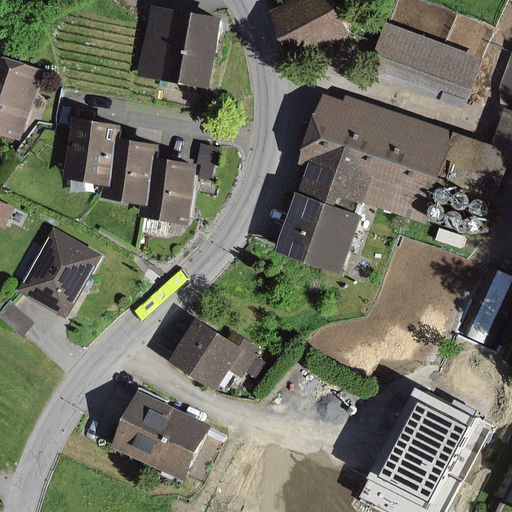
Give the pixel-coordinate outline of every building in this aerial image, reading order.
[(307,56),(350,34),(332,0),(296,0),(282,7),(307,56)] [(222,19),(151,5),(138,76),(209,89),(222,19)] [(468,104),(484,59),(386,24),(370,69),(468,104)] [(0,134),(20,141),(44,71),(0,55),(0,134)] [(345,103),(323,96),(298,165),(307,169),(298,194),(295,193),(274,253),(342,277),(367,205),(425,226),(440,183),(497,203),(511,164),(511,56),(501,88),(503,119),(493,148),(347,97),(345,103)] [(116,125),(73,118),(63,180),(107,187),(114,139),(116,125)] [(160,146),(114,139),(107,187),(105,199),(151,206),(158,158),(160,146)] [(219,148),(201,144),(197,164),(202,165),(199,178),(212,181),(219,148)] [(197,164),(158,158),(151,206),(148,218),(187,224),(197,164)] [(447,205),(450,204),(453,202),(454,198),(454,195),(453,191),(450,189),(447,187),(443,187),(440,189),(438,191),(436,195),(436,198),(437,201),(440,204),(443,205),(447,205)] [(465,211),(468,209),(470,207),(472,204),(472,200),(471,197),(468,194),(465,193),(461,193),(458,194),(455,197),(454,200),(454,203),(455,207),(458,209),(461,211),(465,211)] [(482,217),(485,216),(488,213),(489,210),(489,206),(488,203),(486,201),(482,199),(479,199),(475,201),(473,203),(471,206),(471,210),(473,213),(475,216),(479,217),(482,217)] [(16,209),(1,202),(0,203),(0,227),(5,230),(16,209)] [(440,223),(444,221),(446,219),(448,216),(448,212),(446,209),(444,206),(441,205),(437,205),(434,206),(431,209),(430,212),(430,216),(431,219),(434,221),(437,223),(440,223)] [(458,230),(461,228),(464,226),(465,223),(465,219),(464,216),(461,213),(458,212),(454,212),(451,213),(448,216),(447,219),(447,222),(448,226),(451,228),(454,230),(458,230)] [(476,236),(479,234),(481,232),(483,229),(483,225),(482,222),(479,219),(476,218),(472,218),(469,219),(466,222),(465,225),(465,228),(466,232),(469,234),(472,236),(476,236)] [(104,256),(54,228),(18,292),(67,320),(104,256)] [(511,313),(511,277),(492,268),(461,334),(495,350),(511,313)] [(36,323),(11,301),(0,313),(0,318),(23,338),(36,323)] [(243,378),(261,349),(234,332),(229,340),(197,320),(170,363),(216,393),(230,370),(243,378)] [(212,425),(139,391),(112,448),(186,482),(212,425)] [(431,511),(479,423),(417,391),(369,482),(425,511),(431,511)]
